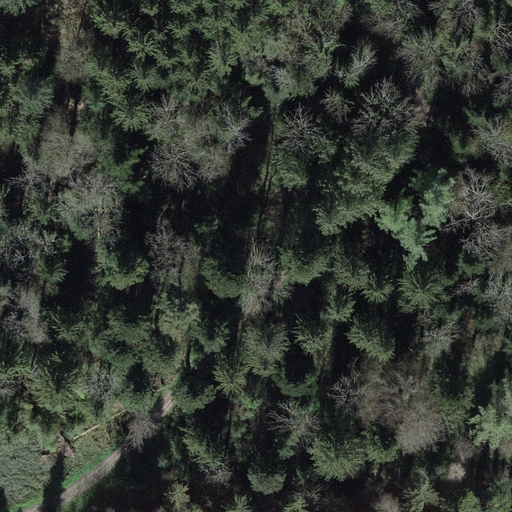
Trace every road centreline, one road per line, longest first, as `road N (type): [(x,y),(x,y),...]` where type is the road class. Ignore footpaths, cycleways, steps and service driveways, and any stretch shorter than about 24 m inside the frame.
road 1 (track): [(419,109),(364,194),(125,451),(33,511)]
road 2 (track): [(511,381),(442,511)]
road 3 (track): [(363,0),(403,51),(419,109)]
